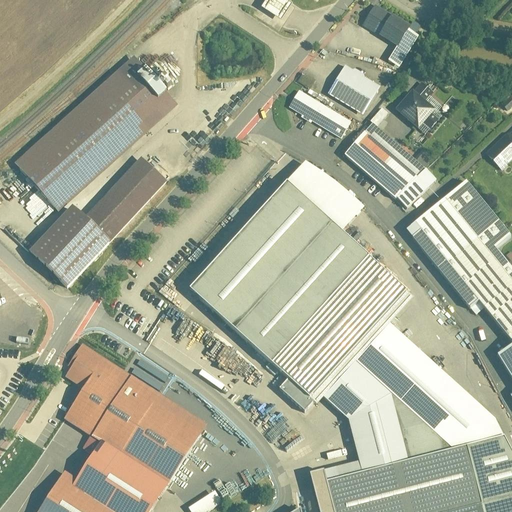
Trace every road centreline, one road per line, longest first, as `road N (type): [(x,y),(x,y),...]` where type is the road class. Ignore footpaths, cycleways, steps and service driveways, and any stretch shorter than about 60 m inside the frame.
road 1 (unclassified): [(346,0),(133,239),(80,311)]
road 2 (unknown): [(200,166),(366,302)]
road 3 (unclassified): [(80,311),(0,433)]
road 4 (residential): [(396,0),(438,18),(511,28)]
